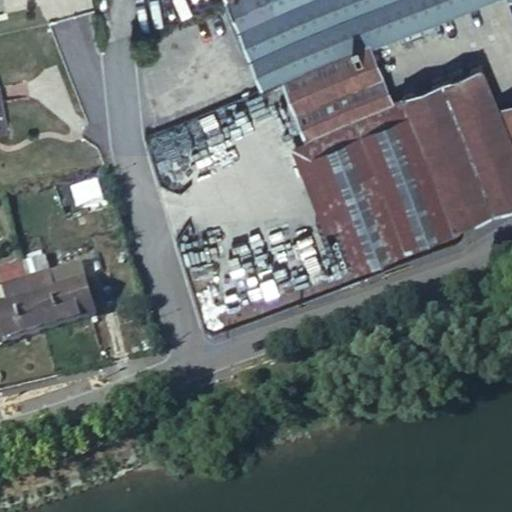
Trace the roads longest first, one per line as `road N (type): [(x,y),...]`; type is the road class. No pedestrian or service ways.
road 1 (residential): [(122,0),(124,159),(191,365)]
road 2 (residential): [(191,365),(511,239)]
road 3 (residential): [(0,432),(191,365)]
road 4 (unknown): [(145,223),(278,176)]
